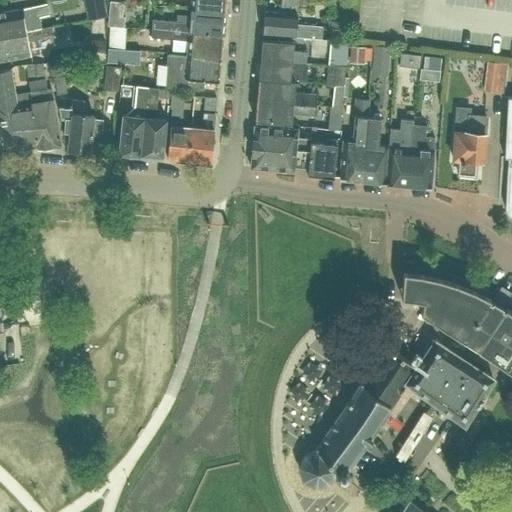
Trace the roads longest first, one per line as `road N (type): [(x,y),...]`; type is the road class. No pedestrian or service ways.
road 1 (residential): [(223,188),(423,208),(511,259)]
road 2 (residential): [(223,188),(241,0)]
road 3 (residential): [(53,181),(223,188)]
road 4 (residential): [(2,178),(30,241),(53,181)]
